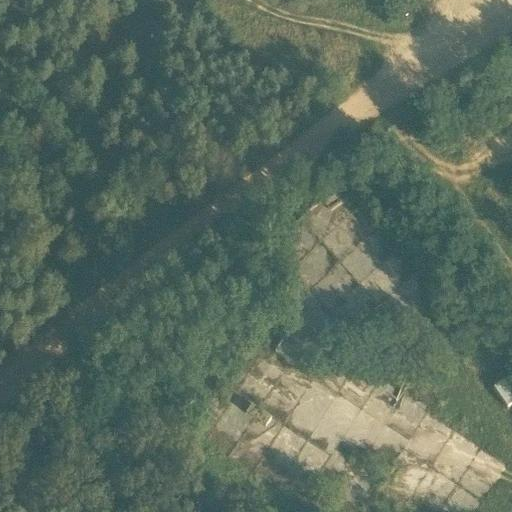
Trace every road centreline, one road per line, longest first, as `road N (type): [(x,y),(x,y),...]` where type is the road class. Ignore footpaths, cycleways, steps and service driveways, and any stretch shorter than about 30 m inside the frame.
road 1 (track): [(511,13),(0,399)]
road 2 (track): [(427,74),(370,38),(221,0)]
